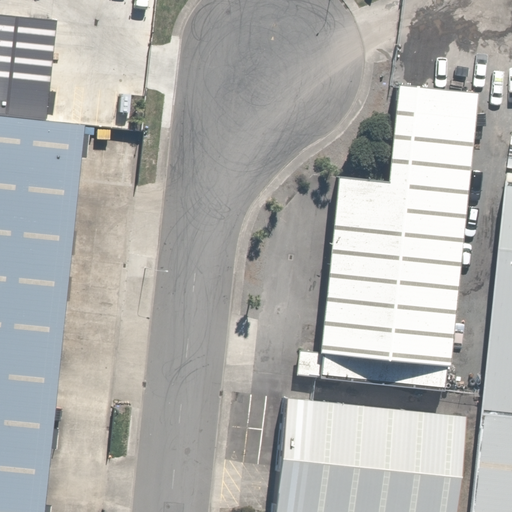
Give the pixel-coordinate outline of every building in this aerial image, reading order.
[(399,407),(432,117),(361,109),(349,210),(303,205),(282,394),(399,407)] [(0,511),(4,511),(41,144),(0,139),(0,511)] [(511,180),(474,176),(446,423),(511,430),(511,180)] [(418,511),(427,441),(255,422),(244,511),(418,511)] [(511,511),(511,430),(446,423),(435,511),(511,511)]
